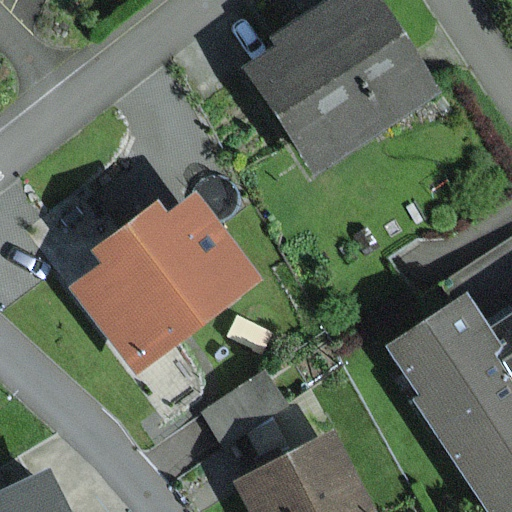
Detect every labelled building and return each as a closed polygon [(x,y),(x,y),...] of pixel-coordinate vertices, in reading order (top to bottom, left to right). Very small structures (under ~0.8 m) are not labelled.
[(305,0),(210,63),(290,183),(414,100),(347,0),(305,0)] [(186,203),(81,287),(139,358),(243,274),(186,203)] [(390,348),(494,511),(511,511),(511,362),(505,366),(464,301),(390,348)] [(344,511),(304,441),(211,493),(221,511),(344,511)] [(86,511),(71,479),(0,511),(86,511)]
